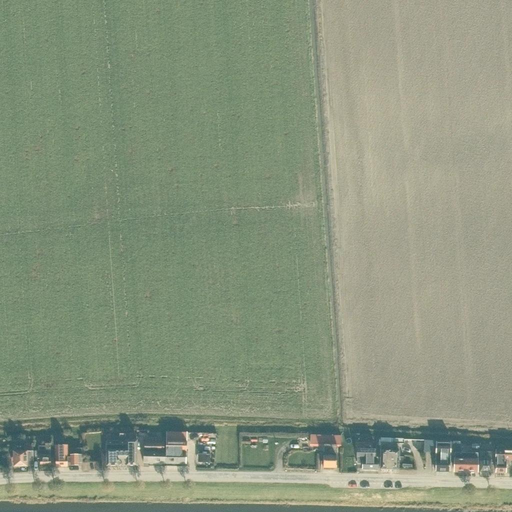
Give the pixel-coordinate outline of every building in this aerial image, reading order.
[(311,436),(311,445),(323,446),(323,468),(335,468),(336,448),(341,448),(341,437),(336,437),(311,436)] [(164,464),(165,452),(163,452),(164,438),(144,438),(143,451),(142,463),(164,464)] [(185,464),(186,439),(165,439),(165,452),(164,464),(180,464),(185,464)] [(137,440),(106,441),(106,466),(119,466),(119,460),(125,459),(125,466),(137,466),(137,440)] [(55,442),(55,446),(55,467),(67,467),(67,464),(70,464),(70,466),(77,465),(77,463),(81,463),(81,449),(77,449),(77,455),(70,455),(70,457),(67,457),(66,445),(60,446),(60,441),(55,442)] [(449,472),(449,449),(450,442),(435,442),(435,457),(434,472),(449,472)] [(379,470),(398,470),(398,451),(398,444),(390,444),(390,443),(380,443),(380,451),(379,470)] [(27,466),(33,466),(32,452),(32,446),(23,446),(23,452),(13,452),(13,467),(20,467),(21,467),(24,467),(25,467),(27,467),(27,466)] [(50,467),(50,455),(50,446),(38,447),(38,451),(37,451),(37,459),(39,459),(39,467),(50,467)] [(356,449),(356,458),(357,458),(357,464),(361,464),(361,469),(377,470),(377,458),(375,458),(375,450),(356,449)] [(495,457),(495,473),(506,474),(506,466),(510,466),(510,461),(511,460),(511,450),(495,450),(495,453),(495,457)] [(477,460),(477,454),(454,453),(454,472),(477,472),(477,460)] [(490,473),(490,453),(480,453),(479,472),(490,473)]
